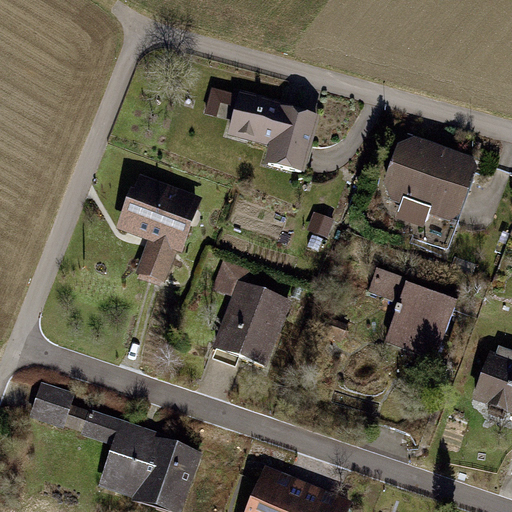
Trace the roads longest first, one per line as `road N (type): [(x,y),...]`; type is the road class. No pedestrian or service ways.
road 1 (residential): [(511,129),(144,28),(18,345)]
road 2 (residential): [(510,511),(18,345)]
